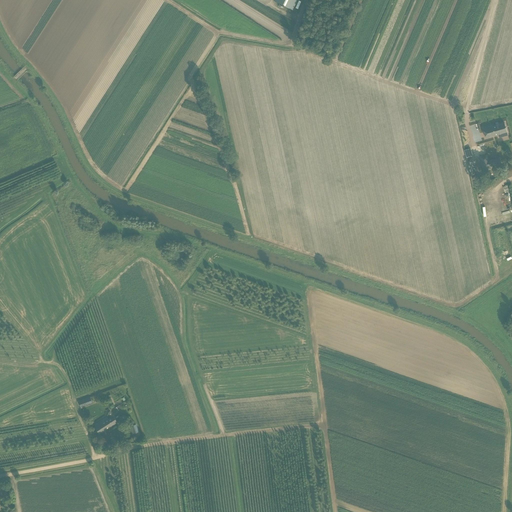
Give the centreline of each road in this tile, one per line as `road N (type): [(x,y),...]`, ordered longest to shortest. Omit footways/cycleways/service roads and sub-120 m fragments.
road 1 (track): [(311,426),(107,448),(88,461),(0,476)]
road 2 (unknown): [(498,0),(466,107),(477,148)]
